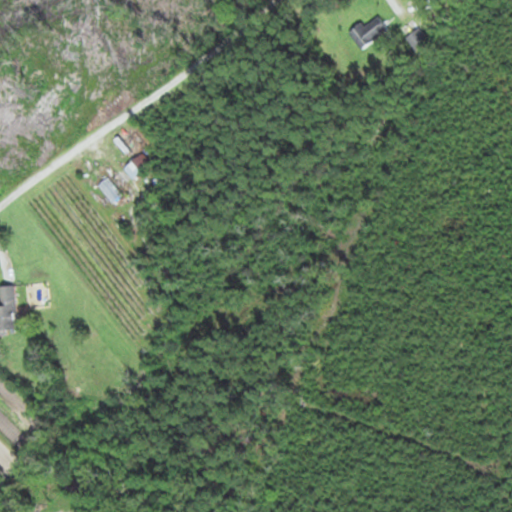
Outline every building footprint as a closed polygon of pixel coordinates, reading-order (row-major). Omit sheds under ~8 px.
[(363,48),(392,31),(382,14),(353,31),(363,48)] [(409,37),(419,49),(431,39),(420,27),(409,37)] [(125,167),(135,178),(145,170),(136,159),(125,167)] [(123,194),(108,177),(98,186),(113,203),(123,194)] [(2,286),(3,300),(0,300),(0,333),(21,332),(17,284),(2,286)]
